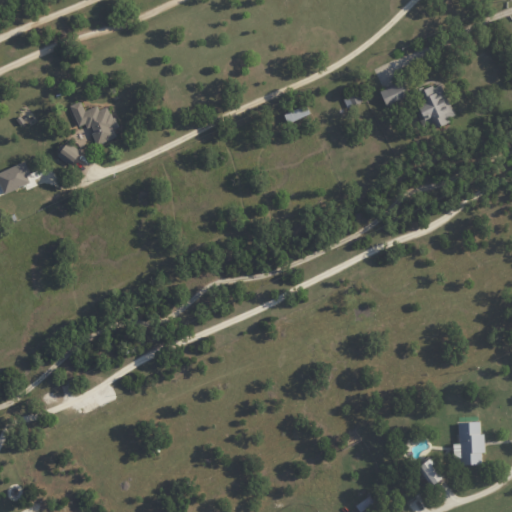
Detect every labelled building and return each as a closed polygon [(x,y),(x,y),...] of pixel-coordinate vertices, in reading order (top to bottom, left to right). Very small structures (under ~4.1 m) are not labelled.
[(407,98),(401,82),(379,90),(385,106),(407,98)] [(453,114),(439,83),(411,96),(427,130),(447,120),(446,117),(453,114)] [(69,105),(77,126),(86,123),(95,145),(115,137),(112,129),(116,127),(108,106),(98,110),(96,106),(84,111),(80,101),(69,105)] [(286,122),(309,115),(306,106),(283,113),(286,122)] [(71,165),(80,150),(65,142),(57,157),(71,165)] [(0,194),(31,180),(23,161),(0,171),(0,194)] [(457,422),(458,443),(452,444),(452,458),(460,458),(460,465),(483,464),(482,432),(479,432),(479,422),(457,422)] [(417,466),(428,486),(442,479),(431,459),(417,466)]
